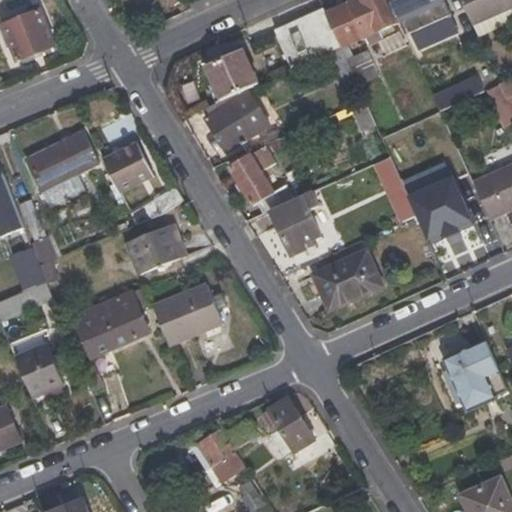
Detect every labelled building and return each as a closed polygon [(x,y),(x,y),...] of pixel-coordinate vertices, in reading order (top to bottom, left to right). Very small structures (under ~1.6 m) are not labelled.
[(359,0),(348,5),(349,9),(329,18),(342,50),(359,87),(381,77),(364,40),(398,24),(386,0),(359,0)] [(430,0),(391,0),(406,33),(416,28),(409,9),(430,0)] [(511,0),(462,0),(480,38),(511,23),(511,0)] [(16,49),(21,61),(55,47),(40,13),(2,28),(10,49),(16,49)] [(279,36),(294,70),(342,50),(329,18),(327,15),(279,36)] [(244,52),(210,67),(224,100),(249,89),(258,85),(244,52)] [(249,89),(224,100),(219,102),(222,109),(206,120),(229,154),(258,135),(248,117),(262,106),(249,89)] [(356,115),(364,132),(376,127),(365,102),(345,112),(349,119),(356,115)] [(279,129),(267,135),(271,145),(281,140),(284,138),(279,129)] [(27,161),(41,192),(100,164),(85,134),(27,161)] [(272,155),(285,147),(281,140),(271,145),(232,167),(256,206),(262,203),(268,213),(273,210),(297,200),(287,186),(277,193),(270,182),(277,177),(275,172),(282,169),(272,155)] [(155,178),(137,143),(103,159),(121,196),(155,178)] [(401,208),(410,204),(390,159),(381,163),(401,208)] [(511,164),(473,181),(477,190),(492,222),(511,213),(511,164)] [(189,204),(186,201),(177,187),(142,209),(150,220),(189,204)] [(450,206),(445,190),(411,206),(416,218),(450,206)] [(467,245),(468,249),(498,236),(492,222),(477,190),(463,196),(468,208),(439,223),(448,245),(456,242),(463,239),(467,245)] [(313,212),(324,206),(317,191),(297,200),(273,210),(294,256),(309,249),(307,243),(323,236),(313,212)] [(36,241),(47,236),(33,200),(20,206),(36,241)] [(406,222),(409,229),(419,225),(416,218),(406,222)] [(189,257),(178,224),(169,227),(181,260),(189,257)] [(139,277),(181,260),(169,227),(126,244),(139,277)] [(456,242),(459,250),(467,245),(463,239),(456,242)] [(43,273),(40,266),(32,247),(21,253),(30,278),(43,273)] [(332,308),(383,286),(369,255),(319,276),(332,308)] [(48,286),(61,280),(52,261),(40,266),(43,273),(48,284),(48,286)] [(223,297),(218,281),(208,286),(214,301),(223,297)] [(14,312),(52,297),(48,286),(48,284),(9,299),(14,312)] [(208,286),(208,284),(153,307),(170,348),(224,327),(214,301),(208,286)] [(130,310),(138,305),(133,296),(94,313),(97,320),(80,327),(93,355),(140,334),(130,310)] [(140,334),(148,331),(138,305),(130,310),(140,334)] [(80,327),(97,320),(94,313),(77,320),(80,327)] [(471,409),(509,393),(487,344),(448,361),(471,409)] [(49,347),(16,359),(33,400),(66,387),(49,347)] [(458,415),(471,409),(448,361),(435,368),(458,415)] [(90,363),(81,367),(87,382),(96,378),(90,363)] [(290,398),(270,411),(280,429),(297,454),(317,441),(290,398)] [(0,451),(24,441),(19,428),(15,429),(6,409),(0,411),(0,451)] [(261,436),(250,419),(225,435),(236,451),(261,436)] [(272,436),(287,461),(297,454),(280,429),(272,436)] [(212,468),(223,485),(248,471),(236,451),(225,435),(221,430),(198,444),(212,468)] [(192,448),(205,472),(212,468),(198,444),(192,448)] [(511,455),(499,462),(505,471),(511,467),(511,455)] [(464,498),(471,511),(511,511),(511,503),(501,481),(464,498)] [(240,498),(249,511),(270,511),(252,482),(239,489),(243,495),(240,498)] [(89,511),(85,500),(56,511),(89,511)]
